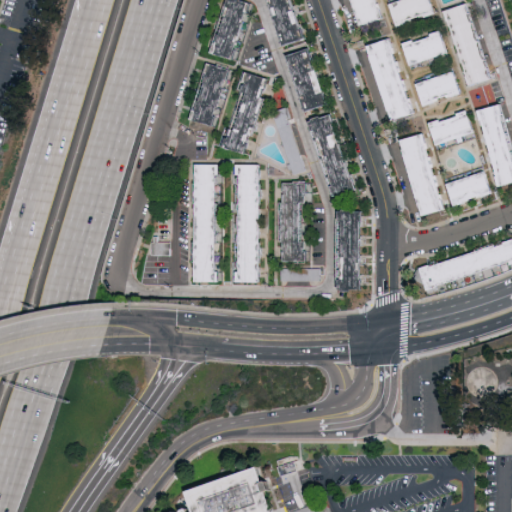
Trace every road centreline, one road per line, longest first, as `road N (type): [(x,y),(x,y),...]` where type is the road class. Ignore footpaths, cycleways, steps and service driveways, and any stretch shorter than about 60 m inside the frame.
road 1 (motorway): [(44,363),(154,0)]
road 2 (motorway): [(101,6),(0,349)]
road 3 (residential): [(385,321),(386,197),(322,0)]
road 4 (residential): [(116,285),(202,0)]
road 5 (secondary): [(385,321),(284,328),(147,318)]
road 6 (motorway): [(86,511),(179,350)]
road 7 (tertiary): [(271,423),(353,427),(370,420),(389,386),(383,349)]
road 8 (secondary): [(222,352),(383,349)]
road 9 (motorway): [(0,507),(44,363)]
road 10 (tertiary): [(383,349),(351,401),(271,423)]
road 11 (secondary): [(383,349),(461,339),(511,322)]
road 12 (secondary): [(511,291),(451,312),(385,321)]
road 13 (residential): [(388,245),(440,242),(511,219)]
